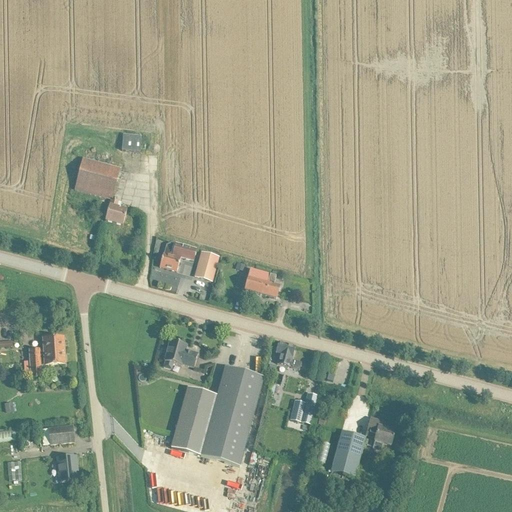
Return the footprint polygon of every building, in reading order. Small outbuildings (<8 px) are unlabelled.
[(140,155),(141,139),(123,137),(121,153),(140,155)] [(119,198),(129,166),(91,155),(81,187),(119,198)] [(109,207),(105,222),(122,227),(127,211),(116,209),(118,202),(111,201),(109,207)] [(193,262),(196,251),(174,245),(171,258),(163,255),(159,268),(160,269),(160,268),(176,273),(181,258),(193,262)] [(212,283),(215,273),(218,259),(201,254),(195,278),(212,283)] [(243,272),(245,266),(237,264),(236,270),(243,272)] [(276,300),(278,290),(279,288),(274,286),(276,278),(250,271),(245,292),(271,299),(276,300)] [(53,340),(52,336),(42,337),(42,341),(43,351),(39,352),(39,351),(29,352),(30,363),(24,364),(25,377),(31,377),(31,380),(40,380),(39,373),(47,372),(47,366),(65,365),(63,339),(53,340)] [(19,345),(18,338),(0,339),(1,347),(19,345)] [(194,369),(198,355),(185,351),(187,346),(170,342),(164,362),(165,363),(163,369),(172,371),(174,365),(181,367),(181,366),(194,369)] [(299,371),(301,364),(292,361),(292,359),(295,348),(278,343),(276,353),(275,354),(280,355),(277,365),(299,371)] [(239,468),(247,437),(264,379),(225,368),(200,458),(239,468)] [(281,386),(284,375),(277,373),(274,385),(281,386)] [(286,401),(288,391),(275,388),(272,397),(286,401)] [(198,458),(202,445),(215,397),(187,389),(170,450),(198,458)] [(13,409),(21,407),(20,399),(11,401),(13,409)] [(305,404),(295,402),(293,413),(298,415),(296,423),(301,424),(305,404)] [(393,440),(394,439),(393,438),(394,432),(380,428),(382,422),(371,419),(366,436),(375,438),(372,450),(380,452),(383,444),(391,446),(392,440),(393,440)] [(50,446),(64,445),(74,444),(73,427),(49,430),(50,446)] [(0,443),(16,442),(15,432),(0,432),(0,443)] [(355,479),(362,449),(365,440),(341,433),(339,443),(331,472),(355,479)] [(155,438),(152,444),(160,448),(163,442),(155,438)] [(69,484),(69,483),(76,482),(75,468),(77,467),(76,458),(57,460),(59,484),(67,483),(67,484),(69,484)] [(26,479),(26,469),(15,469),(16,479),(26,479)]
